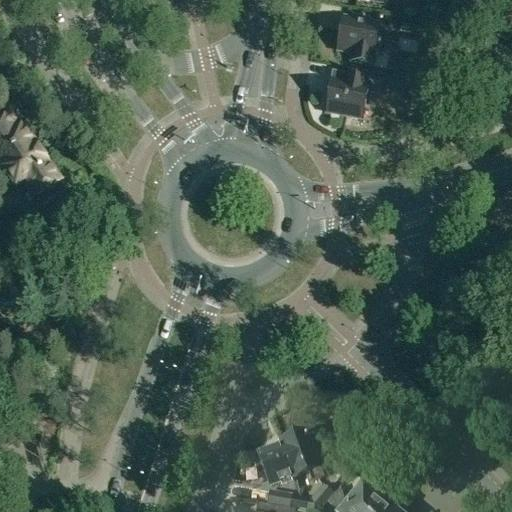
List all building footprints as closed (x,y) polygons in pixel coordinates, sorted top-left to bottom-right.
[(345,22),(342,35),(339,38),(337,47),(339,50),(339,53),(353,55),(352,62),(371,66),(373,54),(383,56),(388,32),(378,30),(378,28),(345,22)] [(409,72),(405,91),(425,95),(428,76),(409,72)] [(377,96),(379,87),(365,84),(365,83),(335,77),(331,97),(327,99),(325,109),(328,112),(327,114),(361,121),(366,94),(377,96)] [(422,108),(425,95),(405,91),(402,104),(422,108)] [(24,182),(35,199),(60,182),(31,140),(33,136),(27,129),(23,128),(21,125),(19,127),(7,110),(0,115),(0,164),(5,172),(2,174),(12,187),(14,185),(16,187),(24,182)] [(284,446),(295,478),(295,479),(309,474),(312,484),(324,480),(321,470),(322,469),(313,444),(310,445),(307,435),(303,436),(299,435),(288,439),(286,442),(283,443),(284,446)] [(295,478),(284,446),(259,455),(260,457),(259,464),(265,469),(271,487),(295,478)] [(378,511),(387,501),(377,492),(374,495),(364,487),(342,511),(378,511)] [(302,501),(300,511),(305,511),(319,511),(333,496),(324,489),(312,503),(311,502),(311,503),(302,501)] [(345,500),(341,490),(329,505),(336,511),(345,500)] [(291,509),(293,499),(293,498),(271,494),(268,506),(290,510),(291,509)] [(302,501),(293,499),(291,509),(300,511),(302,501)] [(396,511),(398,510),(387,501),(378,511),(396,511)]
